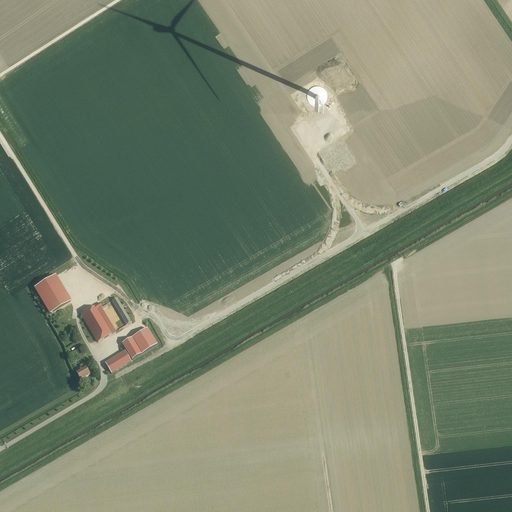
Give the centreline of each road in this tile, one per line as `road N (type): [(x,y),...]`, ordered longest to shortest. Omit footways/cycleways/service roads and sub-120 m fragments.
road 1 (track): [(0,490),(511,195)]
road 2 (track): [(428,511),(393,264)]
